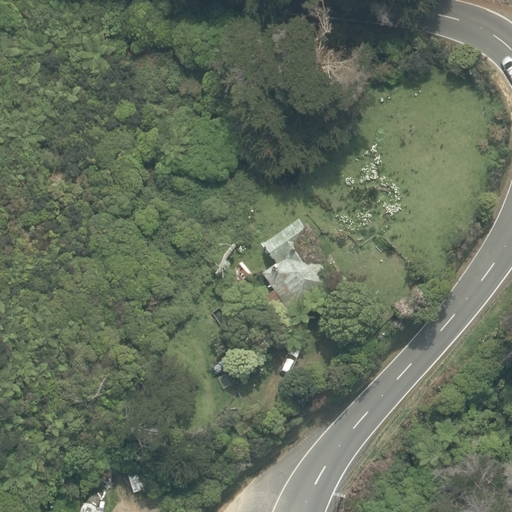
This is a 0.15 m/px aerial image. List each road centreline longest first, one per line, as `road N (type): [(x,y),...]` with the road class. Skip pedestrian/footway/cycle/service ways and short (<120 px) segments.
road 1 (tertiary): [(511,239),(361,418),(303,511)]
road 2 (tertiary): [(342,0),(451,17),(511,50)]
